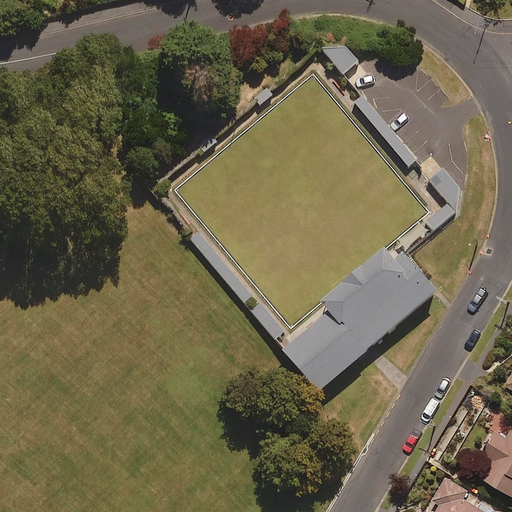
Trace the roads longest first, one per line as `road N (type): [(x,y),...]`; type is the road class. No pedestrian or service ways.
road 1 (residential): [(511,227),(351,511)]
road 2 (residential): [(0,64),(289,0)]
road 3 (residential): [(392,0),(421,12),(492,70)]
